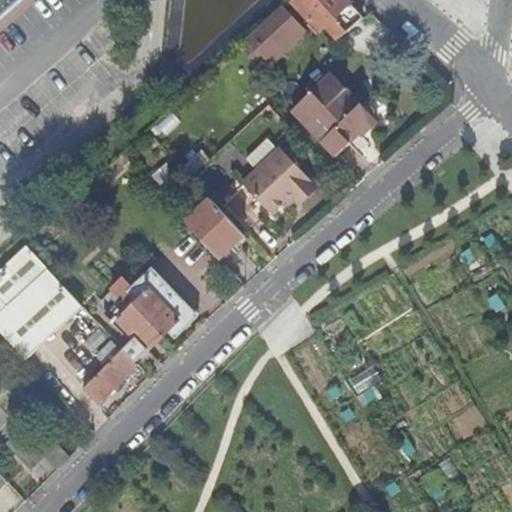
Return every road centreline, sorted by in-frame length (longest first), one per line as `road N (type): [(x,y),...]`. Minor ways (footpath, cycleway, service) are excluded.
road 1 (unclassified): [(48,511),(202,351),(493,89)]
road 2 (residential): [(399,0),(493,89)]
